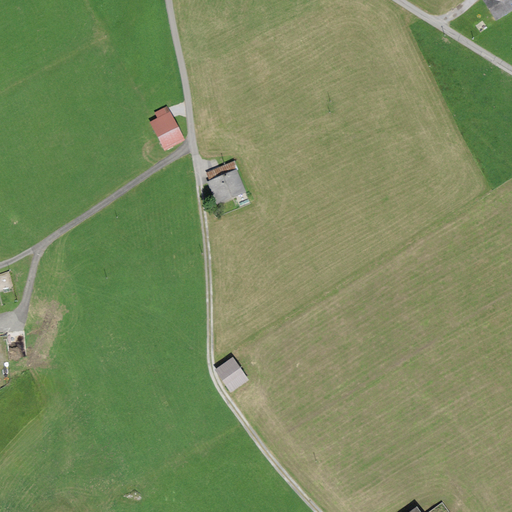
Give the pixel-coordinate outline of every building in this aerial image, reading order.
[(511,0),(486,0),(498,17),(511,8),(511,0)] [(158,120),(154,122),(167,149),(181,141),(164,110),(155,114),(158,120)] [(216,200),(244,188),(233,163),(208,174),(211,181),(209,182),(216,200)] [(232,391),(246,382),(232,361),(219,371),(232,391)] [(450,511),(442,501),(427,511),(450,511)]
